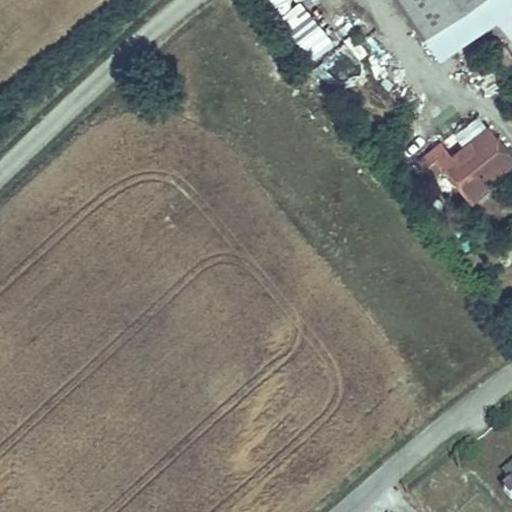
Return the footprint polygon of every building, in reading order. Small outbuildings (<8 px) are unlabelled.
[(263,0),(267,12),(290,5),(288,0),(263,0)] [(398,0),(423,36),(477,0),(398,0)] [(511,0),(477,0),(423,36),(440,61),(511,13),(511,0)] [(307,64),(333,46),(301,1),(275,20),(307,64)] [(511,167),(511,153),(495,131),(457,161),(443,143),(420,161),(434,180),(448,169),(475,205),(491,193),(486,187),(511,167)]
